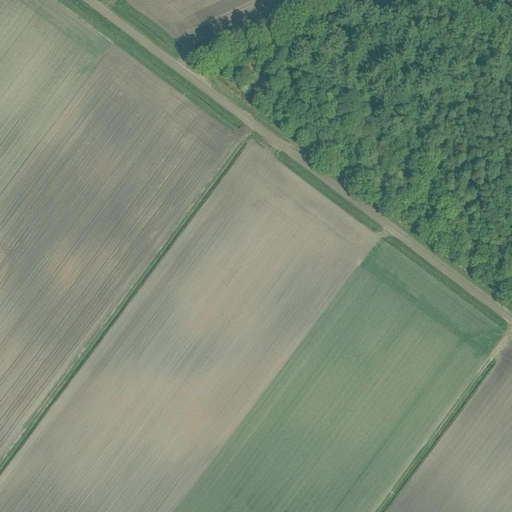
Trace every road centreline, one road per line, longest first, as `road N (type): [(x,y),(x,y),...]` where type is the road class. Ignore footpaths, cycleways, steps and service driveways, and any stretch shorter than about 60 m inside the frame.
road 1 (unclassified): [(511,319),(88,0)]
road 2 (track): [(192,78),(365,0)]
